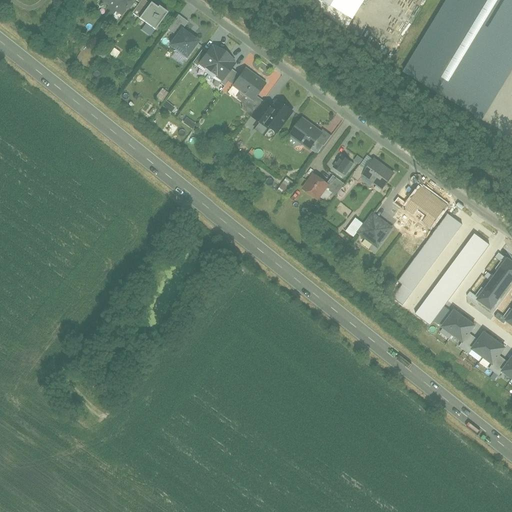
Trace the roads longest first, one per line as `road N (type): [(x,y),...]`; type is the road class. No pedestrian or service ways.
road 1 (primary): [(0,41),(511,450)]
road 2 (residential): [(511,233),(198,0)]
